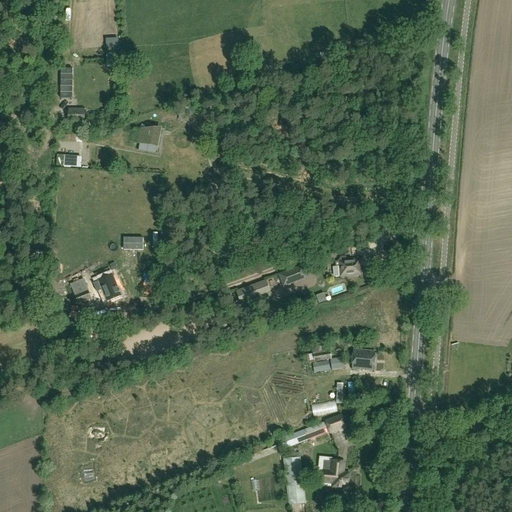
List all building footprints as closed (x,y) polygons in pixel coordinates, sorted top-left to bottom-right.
[(84,122),(85,109),(68,109),(68,122),(84,122)] [(139,137),(138,143),(157,146),(161,129),(140,130),(139,137)] [(65,156),(64,166),(73,167),(73,157),(65,156)] [(346,260),(346,257),(339,258),(339,261),(335,261),(335,266),(335,276),(361,274),(360,259),(346,260)] [(304,265),(279,275),(284,289),(291,286),(290,285),(296,282),(297,283),(309,279),(304,265)] [(52,296),(64,295),(64,285),(63,275),(50,277),(51,285),(52,296)] [(106,300),(120,294),(113,275),(98,280),(106,300)] [(78,304),(91,298),(83,279),(70,284),(78,304)] [(269,291),(265,282),(237,292),(241,302),(269,291)] [(373,370),(375,351),(353,349),(351,368),(373,370)] [(330,352),(313,354),(314,362),(331,360),(330,360),(331,359),(330,352)] [(331,359),(330,360),(331,360),(332,370),(345,368),(344,358),(331,359)] [(329,361),(313,364),(314,373),(315,373),(331,370),(329,361)] [(334,418),(276,441),(280,451),(285,449),(290,447),(329,432),(330,433),(345,427),(340,416),(334,418)] [(289,506),(306,504),(300,457),(283,459),(289,506)] [(349,474),(343,473),(344,462),(339,462),(332,461),(323,461),(323,472),(322,471),(321,482),(332,483),(332,487),(347,488),(349,474)]
